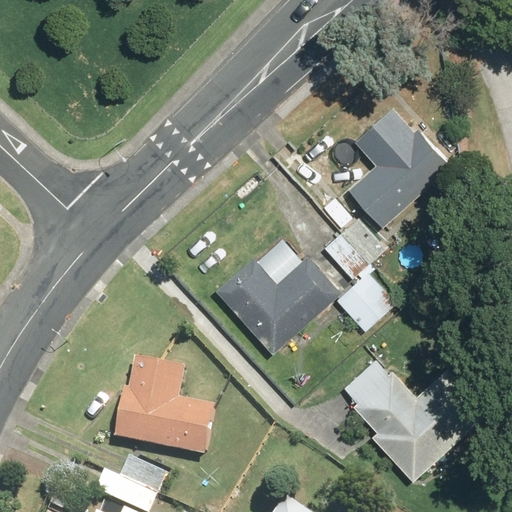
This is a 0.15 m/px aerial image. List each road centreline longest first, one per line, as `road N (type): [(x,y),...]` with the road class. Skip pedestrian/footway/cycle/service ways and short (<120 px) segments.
road 1 (tertiary): [(338,0),(94,237)]
road 2 (tertiary): [(94,237),(43,299),(0,372)]
road 3 (residential): [(0,156),(94,237)]
